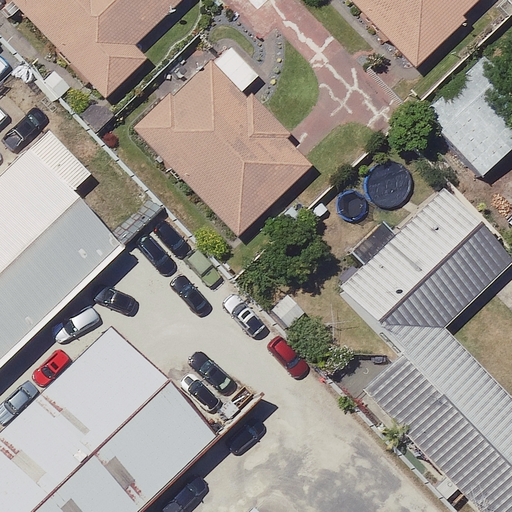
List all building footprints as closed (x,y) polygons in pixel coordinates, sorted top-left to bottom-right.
[(6,0),(97,102),(144,61),(130,45),(180,0),(6,0)] [(343,0),(410,69),(454,27),(451,23),(474,0),(343,0)] [(254,81),(224,49),(132,134),(230,239),(308,167),(240,93),(254,81)] [(511,99),(471,57),(410,116),(476,186),(511,151),(511,99)] [(0,338),(76,265),(0,186),(0,338)] [(503,269),(436,198),(335,294),(394,357),(359,390),(474,511),(511,511),(511,416),(435,335),(503,269)] [(0,511),(109,511),(164,460),(66,359),(0,422),(0,511)]
